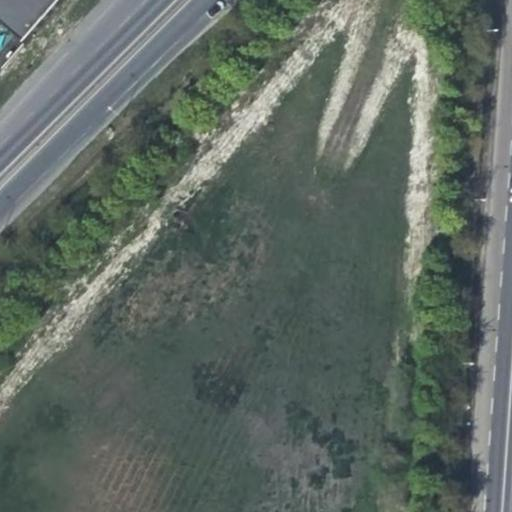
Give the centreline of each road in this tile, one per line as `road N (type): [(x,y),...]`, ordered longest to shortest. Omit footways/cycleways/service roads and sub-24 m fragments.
road 1 (trunk): [(0,202),(204,0)]
road 2 (trunk): [(166,0),(0,165)]
road 3 (trunk): [(511,185),(501,356),(507,418)]
road 4 (unclassified): [(135,0),(0,151)]
